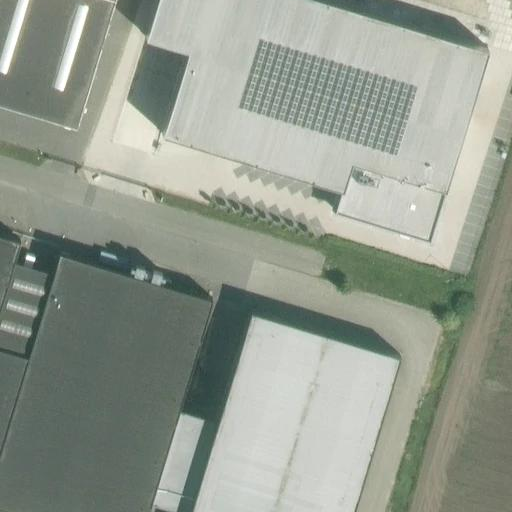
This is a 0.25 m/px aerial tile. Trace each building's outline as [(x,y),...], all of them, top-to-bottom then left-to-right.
[(0,0),(0,104),(76,127),(76,128),(114,0),(0,0)] [(341,0),(154,0),(144,32),(186,45),(159,129),(339,186),(332,208),(427,239),(488,47),(341,0)] [(0,305),(20,239),(0,233),(0,305)] [(146,511),(150,502),(178,408),(212,297),(59,251),(28,355),(0,346),(0,511),(146,511)] [(178,408),(150,502),(181,511),(351,511),(399,354),(250,309),(217,420),(178,408)]
